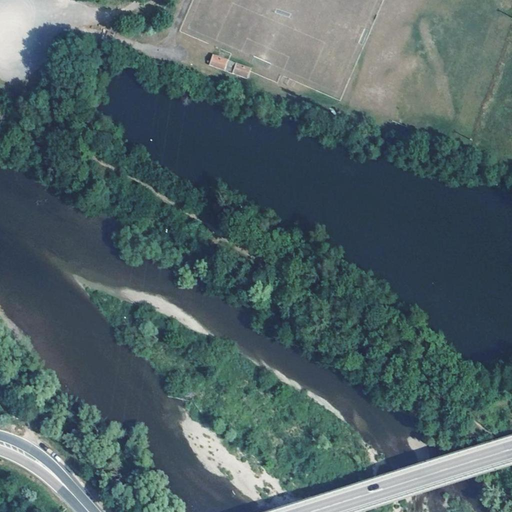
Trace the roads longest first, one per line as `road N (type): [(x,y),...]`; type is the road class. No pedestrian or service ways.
road 1 (primary): [(315,511),(511,450)]
road 2 (residential): [(0,80),(17,82),(50,40),(65,36),(130,49)]
